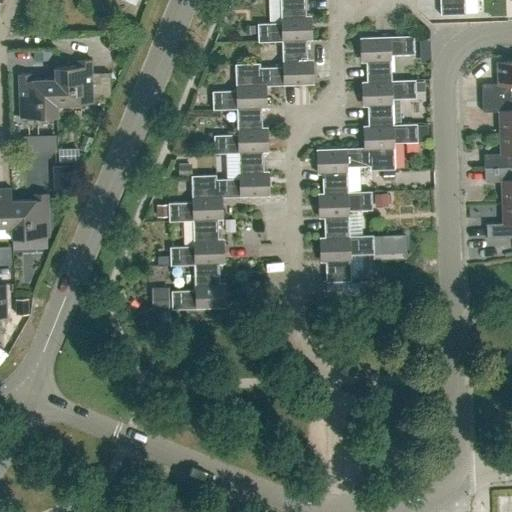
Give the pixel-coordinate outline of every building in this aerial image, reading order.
[(258,42),(282,41),(307,40),(312,40),(311,28),(306,29),(305,0),(280,0),(281,22),(257,23),(258,42)] [(465,13),(464,0),(439,0),(440,15),(465,14),(465,13)] [(478,12),(477,0),(464,0),(465,13),(478,12)] [(414,35),(360,37),(360,48),(365,48),(367,81),(391,80),(391,55),(414,54),(414,35)] [(430,39),(419,39),(420,50),(430,50),(430,39)] [(261,86),(313,84),(313,72),(308,72),(307,40),(282,41),(283,66),(260,67),(261,86)] [(467,71),(486,59),(480,50),(461,62),(467,71)] [(91,59),(78,60),(78,66),(54,67),(55,79),(56,104),(57,104),(93,103),(91,59)] [(498,83),(481,84),(482,98),(511,96),(511,61),(497,62),(498,83)] [(260,63),(235,63),(236,90),(212,91),(213,109),(237,109),(261,108),(267,108),(266,96),(261,96),(261,86),(260,67),(260,63)] [(32,79),(32,73),(19,74),(20,117),(57,116),(57,104),(56,104),(55,79),(32,79)] [(416,98),(415,79),(391,80),(367,81),(361,81),(362,92),(367,92),(368,125),(393,124),(392,99),(416,98)] [(482,112),(499,111),(499,132),(511,131),(511,96),(482,98),(482,112)] [(238,134),(214,135),(214,153),(238,153),(263,152),(268,151),(268,140),(263,140),(261,108),(237,109),(238,134)] [(363,136),(368,136),(369,147),(370,165),(370,170),(395,169),(394,143),(418,142),(417,123),(393,124),(368,125),(363,125),(363,136)] [(500,153),(484,154),(484,167),(511,166),(511,131),(499,132),(500,153)] [(55,135),(22,136),(23,153),(55,152),(55,135)] [(317,160),(322,160),(323,192),(348,191),(347,166),(370,165),(369,147),(316,149),(317,160)] [(217,197),(270,196),(269,184),(264,184),(263,152),(238,153),(239,178),(216,179),(217,197)] [(58,165),(59,177),(71,177),(70,165),(58,165)] [(485,181),(501,181),(502,202),(511,201),(511,166),(484,167),(485,181)] [(168,202),(169,221),(193,220),(218,219),(223,219),(222,208),(217,208),(217,197),(216,179),(216,174),(191,175),(192,202),(168,202)] [(0,188),(0,226),(11,226),(12,226),(11,200),(12,200),(11,188),(0,188)] [(372,209),(372,191),(348,191),(323,192),(318,193),(318,204),(323,204),(325,236),(349,235),(348,210),(372,209)] [(11,226),(12,238),(49,236),(48,193),(34,193),(35,199),(12,200),(11,200),(12,226),(11,226)] [(511,201),(502,202),(503,223),(486,223),(487,238),(511,236),(511,201)] [(194,246),(170,246),(170,265),(194,264),(219,263),(224,263),(224,252),(219,252),(218,219),(193,220),(194,246)] [(373,237),(373,235),(349,235),(325,236),(319,236),(320,248),(325,248),(326,282),(351,281),(350,254),(374,253),(373,237)] [(406,235),(373,237),(374,253),(406,251),(406,235)] [(8,249),(0,249),(0,264),(9,264),(8,249)] [(194,264),(195,290),(171,290),(172,309),(226,307),(225,296),(220,296),(219,263),(194,264)] [(153,310),(169,309),(169,293),(152,294),(153,310)] [(327,303),(317,304),(317,318),(327,318),(327,303)]
